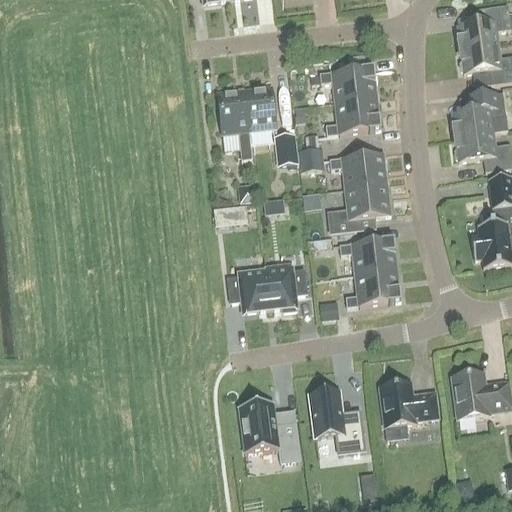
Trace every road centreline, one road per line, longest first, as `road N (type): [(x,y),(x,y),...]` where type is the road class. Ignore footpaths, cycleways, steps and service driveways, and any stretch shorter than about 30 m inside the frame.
road 1 (residential): [(418,26),(415,109),(451,320)]
road 2 (residential): [(418,26),(201,49)]
road 3 (residential): [(251,358),(451,320)]
